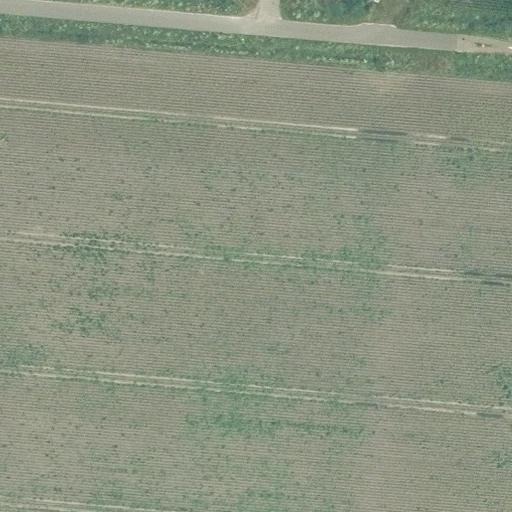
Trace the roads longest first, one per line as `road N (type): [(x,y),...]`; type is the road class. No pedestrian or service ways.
road 1 (unclassified): [(267,28),(0,4)]
road 2 (unclassified): [(394,37),(267,28)]
